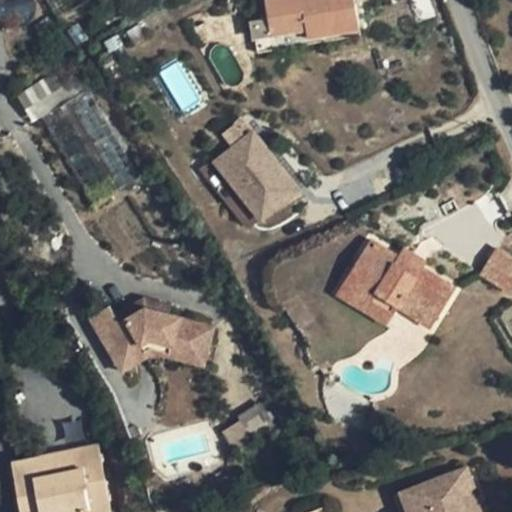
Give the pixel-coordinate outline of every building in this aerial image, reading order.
[(355,0),(310,0),(304,1),(303,0),(265,0),(271,37),(307,30),(308,39),(360,30),(355,0)] [(72,62),(33,85),(19,97),(34,122),(45,116),(88,90),(72,62)] [(18,94),(19,97),(33,85),(18,94)] [(131,164),(88,90),(45,116),(88,189),(131,164)] [(247,124),(241,129),(264,152),(269,147),(247,124)] [(250,192),(264,207),(296,174),(269,147),(264,152),(241,129),(214,156),(218,160),(250,192)] [(240,202),(250,192),(218,160),(208,169),(240,202)] [(456,289),(423,268),(421,272),(398,257),(371,240),(358,260),(365,265),(357,278),(378,291),(368,306),(390,320),(399,307),(431,328),(456,289)] [(421,272),(423,268),(428,261),(405,246),(398,257),(421,272)] [(481,272),(511,292),(511,258),(496,248),(481,272)] [(365,265),(358,260),(337,295),(386,326),(390,320),(368,306),(378,291),(357,278),(365,265)] [(314,322),(298,294),(283,303),(299,331),(314,322)] [(147,309),(122,324),(113,309),(94,321),(105,338),(112,334),(126,357),(152,341),(175,346),(176,343),(196,348),(197,346),(209,348),(214,327),(182,319),(182,318),(168,314),(168,319),(159,317),(160,312),(147,309)] [(228,443),(262,426),(255,412),(221,429),(228,443)] [(109,511),(98,446),(70,451),(73,470),(59,473),(65,511),(109,511)] [(73,470),(70,451),(55,454),(59,473),(73,470)] [(45,475),(59,473),(55,454),(41,457),(45,475)] [(21,511),(65,511),(59,473),(45,475),(41,457),(12,462),(21,511)] [(466,511),(462,511),(448,511),(447,509),(443,499),(418,509),(419,511),(466,511)]
